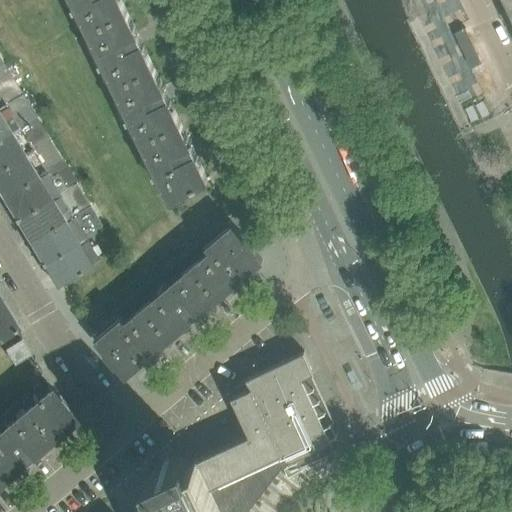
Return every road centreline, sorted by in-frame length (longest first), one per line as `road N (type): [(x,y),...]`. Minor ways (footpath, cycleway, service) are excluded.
road 1 (secondary): [(489,429),(444,403),(255,0)]
road 2 (residential): [(152,0),(294,292)]
road 3 (secondary): [(212,0),(337,255)]
road 4 (residential): [(127,439),(0,244)]
road 5 (residential): [(127,439),(294,292)]
road 6 (secondary): [(337,255),(391,365),(389,460)]
